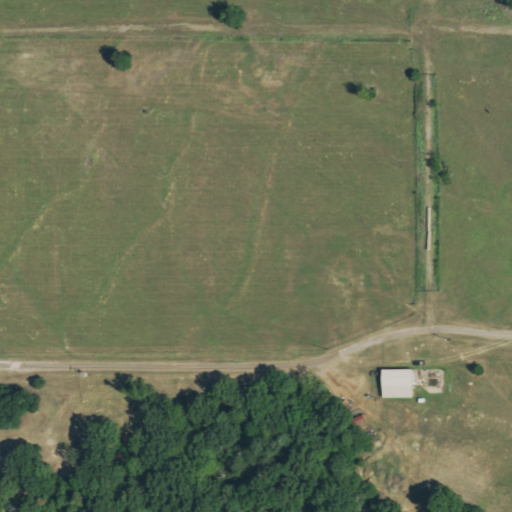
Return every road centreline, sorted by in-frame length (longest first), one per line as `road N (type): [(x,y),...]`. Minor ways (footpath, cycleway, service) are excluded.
road 1 (residential): [(0,363),(263,366),(426,329),(425,0)]
road 2 (residential): [(0,32),(425,26)]
